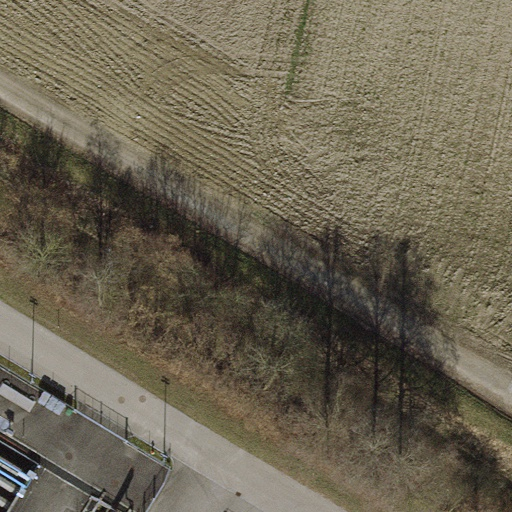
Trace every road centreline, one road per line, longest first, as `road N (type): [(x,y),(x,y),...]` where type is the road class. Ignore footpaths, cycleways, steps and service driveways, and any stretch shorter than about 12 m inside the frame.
road 1 (track): [(0,89),(511,395)]
road 2 (residential): [(311,511),(0,324)]
